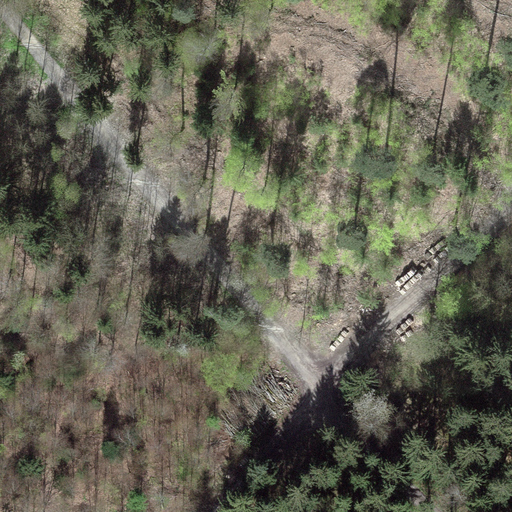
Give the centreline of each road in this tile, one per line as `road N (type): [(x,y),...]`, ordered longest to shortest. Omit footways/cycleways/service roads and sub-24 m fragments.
road 1 (track): [(0,11),(325,390),(441,511)]
road 2 (track): [(214,511),(275,438),(511,221)]
